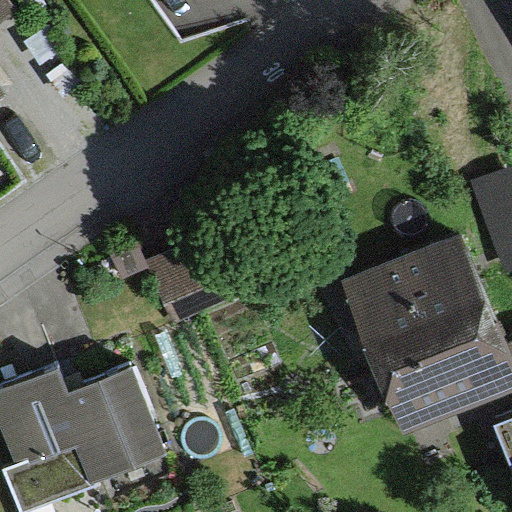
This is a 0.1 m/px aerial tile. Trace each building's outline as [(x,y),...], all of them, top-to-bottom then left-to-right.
[(14,0),(0,0),(0,108),(18,95),(0,70),(0,29),(24,12),(14,0)] [(511,168),(481,176),(501,265),(511,262),(511,168)] [(255,224),(159,261),(179,315),(275,278),(255,224)] [(457,235),(353,275),(379,343),(483,303),(457,235)] [(483,303),(379,343),(405,411),(510,371),(483,303)] [(84,363),(0,395),(0,397),(45,511),(183,457),(149,370),(95,391),(84,363)]
